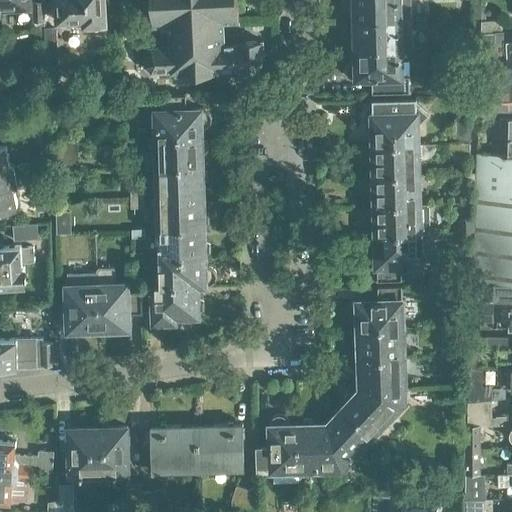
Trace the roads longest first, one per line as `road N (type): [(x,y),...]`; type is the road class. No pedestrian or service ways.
road 1 (residential): [(257,358),(288,354),(295,108)]
road 2 (residential): [(0,388),(257,358)]
road 3 (residential): [(265,120),(257,358)]
